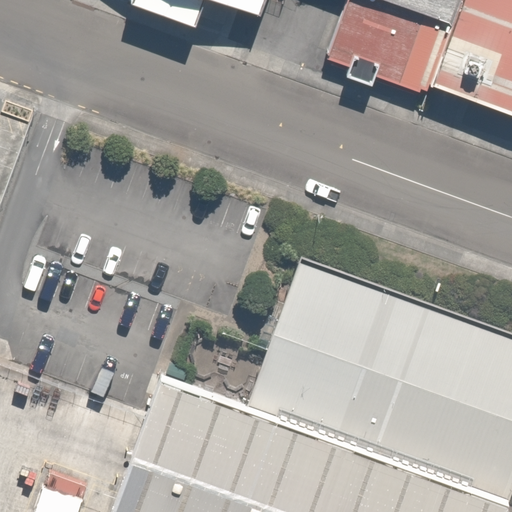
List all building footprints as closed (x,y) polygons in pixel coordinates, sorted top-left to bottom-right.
[(412,73),(433,15),(391,0),(332,0),(318,52),(406,86),(412,73)] [(391,0),(433,15),(438,0),(391,0)] [(511,0),(438,0),(433,15),(412,73),(511,109),(511,0)] [(241,406),(491,491),(511,431),(511,335),(291,260),(241,406)] [(241,406),(142,372),(94,511),(484,511),(491,491),(241,406)]
